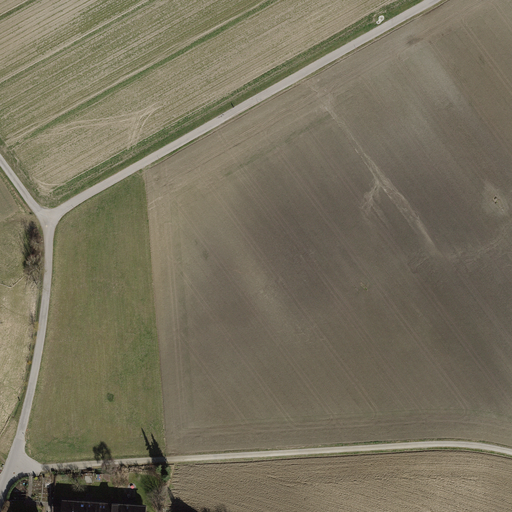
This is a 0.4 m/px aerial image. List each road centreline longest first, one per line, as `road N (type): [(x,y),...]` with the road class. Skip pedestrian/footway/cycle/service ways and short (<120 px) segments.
road 1 (track): [(14,462),(38,468),(461,445),(511,457)]
road 2 (track): [(45,218),(436,0)]
road 3 (track): [(14,462),(42,333),(45,218)]
